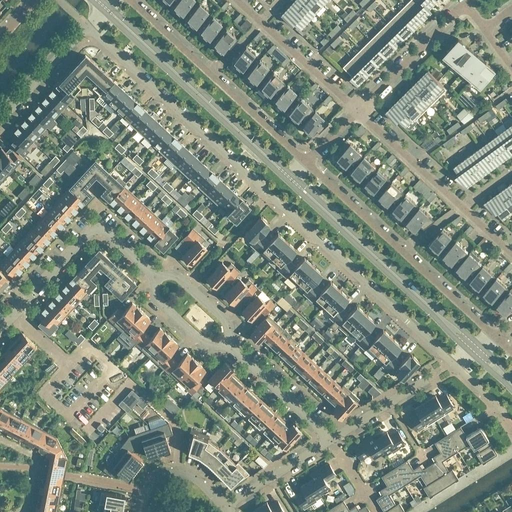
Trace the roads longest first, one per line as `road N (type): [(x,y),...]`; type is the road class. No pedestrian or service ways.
road 1 (residential): [(85,26),(451,363)]
road 2 (residential): [(494,336),(305,164)]
road 3 (secondary): [(475,350),(288,179)]
road 4 (secondary): [(288,179),(103,7)]
road 5 (residential): [(305,164),(132,0)]
road 6 (residential): [(0,329),(96,225),(155,280)]
road 7 (residential): [(511,254),(356,111)]
road 8 (residential): [(356,111),(234,0)]
road 9 (residential): [(356,111),(465,3)]
road 10 (residential): [(328,440),(226,342)]
road 11 (residential): [(440,370),(328,440)]
road 12 (residential): [(0,118),(85,26)]
road 13 (residential): [(328,440),(223,507)]
road 14 (residential): [(141,511),(151,481),(176,472),(192,476),(223,507)]
